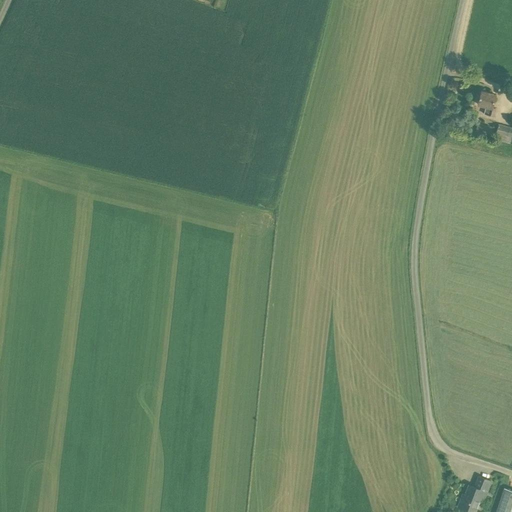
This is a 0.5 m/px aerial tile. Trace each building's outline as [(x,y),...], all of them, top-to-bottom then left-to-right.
[(494,116),(496,108),(492,107),(496,94),(482,91),(478,104),(485,106),(483,114),(494,116)] [(475,131),(491,135),(492,126),(477,123),(475,131)] [(511,144),(511,127),(499,124),(495,140),(511,144)] [(482,502),(490,481),(479,477),(475,487),(469,485),(465,494),(463,494),(458,506),(472,511),(474,511),(479,500),(482,502)] [(511,511),(511,490),(504,488),(496,511),(511,511)]
